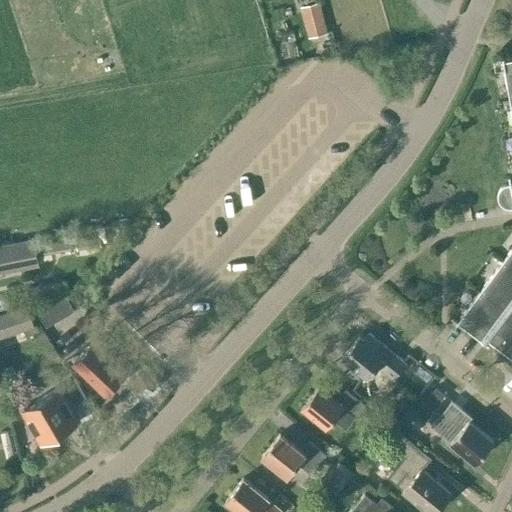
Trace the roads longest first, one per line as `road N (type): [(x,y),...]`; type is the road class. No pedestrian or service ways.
road 1 (tertiary): [(109,476),(316,254)]
road 2 (residential): [(185,511),(361,292)]
road 3 (tertiary): [(316,254),(426,119),(464,39)]
road 4 (residential): [(511,412),(361,292)]
